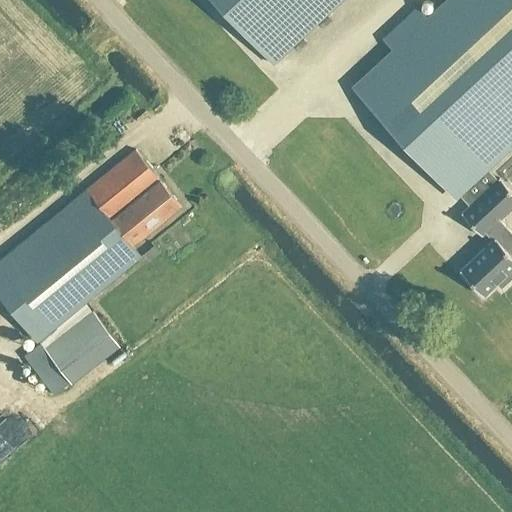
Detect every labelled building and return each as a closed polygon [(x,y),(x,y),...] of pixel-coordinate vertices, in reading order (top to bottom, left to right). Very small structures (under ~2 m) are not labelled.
[(214,0),(273,63),(340,0),(214,0)] [(511,140),(511,0),(449,0),(429,19),(417,6),(382,38),(395,51),(355,88),(454,194),(511,140)] [(92,309),(85,301),(94,293),(93,293),(140,253),(132,244),(182,203),(135,147),(0,258),(0,292),(38,339),(40,341),(22,355),(35,371),(28,377),(39,391),(46,385),(53,394),(71,381),(44,346),(87,312),(92,309)] [(511,191),(499,177),(461,212),(481,235),(485,232),(492,239),(459,269),(483,294),(496,282),(501,288),(511,277),(511,255),(511,254),(511,252),(511,231),(499,218),(511,206),(511,191)] [(44,346),(71,381),(114,347),(87,312),(44,346)] [(5,402),(0,407),(0,452),(28,424),(5,402)]
